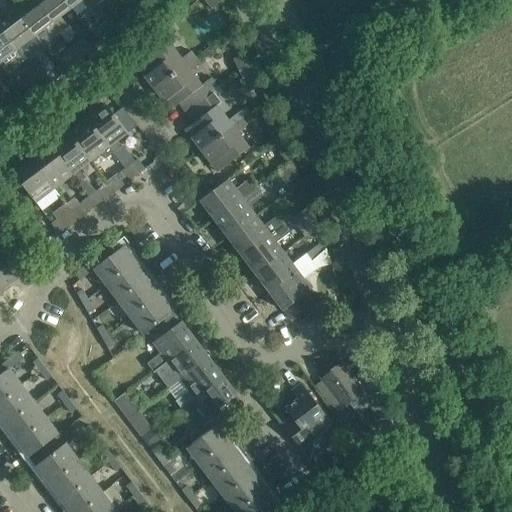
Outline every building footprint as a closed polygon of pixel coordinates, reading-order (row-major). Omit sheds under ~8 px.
[(13,7),(35,36),(46,27),(54,37),(61,32),(36,0),(31,0),(25,5),(21,1),(13,7)] [(71,8),(64,0),(36,0),(61,32),(69,26),(61,15),(71,8)] [(93,0),(64,0),(71,8),(80,0),(82,0),(90,10),(97,4),(93,0)] [(218,0),(203,0),(211,9),(219,2),(218,0)] [(7,19),(0,24),(0,27),(26,61),(34,54),(25,43),(35,36),(13,7),(4,14),(7,19)] [(97,29),(102,37),(115,27),(109,20),(97,29)] [(0,65),(7,75),(26,61),(0,27),(0,65)] [(162,34),(140,51),(147,61),(140,66),(146,74),(144,76),(154,89),(195,58),(190,51),(181,59),(162,34)] [(81,58),(92,48),(83,38),(72,47),(81,58)] [(72,47),(59,60),(68,70),(81,58),(72,47)] [(240,73),(250,66),(244,54),(233,60),(240,73)] [(200,64),(195,58),(154,89),(164,102),(166,101),(172,109),(180,103),(187,112),(219,89),(211,78),(201,85),(190,71),(200,64)] [(250,66),(240,73),(244,82),(255,76),(250,66)] [(41,68),(35,72),(47,87),(52,83),(41,68)] [(47,87),(35,72),(28,78),(39,93),(47,87)] [(219,89),(187,112),(194,122),(187,128),(193,136),(191,138),(200,150),(242,119),(237,113),(228,120),(217,106),(227,99),(219,89)] [(123,108),(113,114),(106,105),(88,118),(109,146),(136,126),(123,108)] [(0,131),(2,130),(14,121),(13,121),(4,109),(0,111),(0,131)] [(113,152),(109,146),(88,118),(70,132),(91,160),(95,165),(113,152)] [(247,125),(242,119),(200,150),(211,164),(213,162),(219,170),(249,148),(237,133),(247,125)] [(91,160),(70,132),(63,122),(45,136),(52,146),(79,182),(85,177),(79,169),(91,160)] [(285,137),(275,143),(288,162),(297,156),(285,137)] [(79,182),(52,146),(34,159),(55,188),(72,175),(78,182),(79,182)] [(14,175),(35,202),(55,188),(34,159),(14,175)] [(132,178),(125,168),(118,174),(125,183),(132,178)] [(235,189),(228,179),(200,200),(214,220),(264,181),(258,172),(235,189)] [(297,172),(283,183),(290,190),(302,181),(297,172)] [(264,181),(214,220),(228,237),(256,216),(248,206),(270,189),(264,181)] [(89,196),(96,205),(102,201),(95,192),(89,196)] [(96,205),(89,196),(82,201),(89,211),(96,205)] [(58,219),(52,224),(59,234),(77,219),(65,204),(53,213),(58,219)] [(256,216),(228,237),(242,256),(291,218),(288,214),(281,220),(279,218),(265,229),(256,216)] [(291,218),(242,256),(255,274),(283,253),(278,246),(293,235),(291,233),(298,227),(291,218)] [(143,335),(154,327),(173,313),(174,312),(124,246),(129,243),(124,236),(114,244),(115,245),(104,253),(107,258),(103,261),(99,255),(74,274),(79,280),(94,269),(143,335)] [(0,290),(16,278),(16,277),(25,270),(5,243),(0,247),(0,290)] [(283,253),(255,274),(269,292),(297,270),(283,253)] [(302,267),(311,260),(306,253),(297,260),(302,267)] [(311,260),(302,267),(297,270),(269,292),(283,310),(284,310),(291,319),(310,305),(303,295),(311,289),(303,279),(310,273),(309,271),(316,266),(311,260)] [(82,289),(76,293),(82,303),(88,299),(82,289)] [(88,299),(82,303),(87,312),(93,309),(88,299)] [(152,372),(166,361),(195,340),(181,321),(180,322),(173,313),(154,327),(161,336),(152,343),(160,353),(146,364),(152,372)] [(102,325),(96,328),(102,338),(108,335),(102,325)] [(108,335),(102,338),(108,348),(114,345),(108,335)] [(195,340),(166,361),(152,372),(153,373),(154,372),(167,389),(180,379),(208,358),(195,340)] [(0,419),(28,457),(58,434),(9,369),(23,358),(18,351),(0,365),(0,419)] [(39,371),(45,367),(38,358),(32,362),(39,371)] [(208,358),(180,379),(194,397),(222,376),(208,358)] [(394,427),(380,391),(367,396),(340,361),(320,377),(335,397),(329,402),(337,413),(350,403),(358,414),(370,406),(376,421),(379,420),(383,431),(394,427)] [(45,367),(39,371),(46,380),(52,376),(45,367)] [(209,431),(217,425),(244,405),(222,376),(194,397),(190,401),(180,408),(187,417),(201,407),(209,416),(202,421),(209,431)] [(285,408),(293,420),(284,427),(309,461),(322,452),(312,438),(331,424),(301,384),(291,391),(297,399),(285,408)] [(57,394),(64,404),(69,399),(63,390),(57,394)] [(114,401),(127,419),(139,411),(125,393),(114,401)] [(180,408),(190,401),(185,395),(176,402),(180,408)] [(71,413),(76,409),(69,399),(64,404),(71,413)] [(152,429),(139,411),(127,419),(141,438),(152,429)] [(89,425),(83,429),(90,438),(96,434),(89,425)] [(217,425),(209,431),(187,448),(235,511),(284,511),(288,509),(283,503),(279,507),(217,425)] [(151,511),(149,508),(143,511),(117,511),(65,443),(35,466),(69,511),(151,511)] [(101,453),(108,462),(114,458),(107,449),(101,453)] [(115,471),(120,467),(114,458),(108,462),(115,471)] [(163,466),(170,475),(175,471),(168,462),(163,466)] [(126,486),(133,495),(138,491),(132,481),(126,486)] [(181,490),(188,499),(193,495),(187,486),(181,490)] [(140,504),(145,500),(138,491),(133,495),(140,504)] [(193,495),(188,499),(195,508),(200,504),(193,495)]
